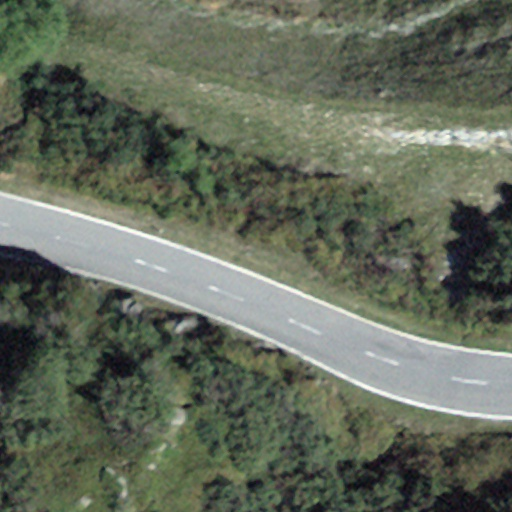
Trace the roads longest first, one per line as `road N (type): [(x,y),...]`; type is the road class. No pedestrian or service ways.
road 1 (trunk): [(28,511),(210,0)]
road 2 (tertiary): [(511,386),(385,360),(218,289),(0,222)]
